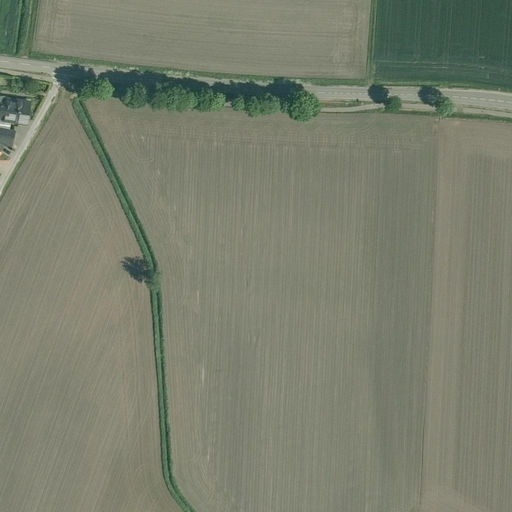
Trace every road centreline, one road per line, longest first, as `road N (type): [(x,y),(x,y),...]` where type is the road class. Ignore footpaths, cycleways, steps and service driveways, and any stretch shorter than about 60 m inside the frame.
road 1 (secondary): [(511,102),(275,91),(64,69)]
road 2 (residential): [(64,69),(0,191)]
